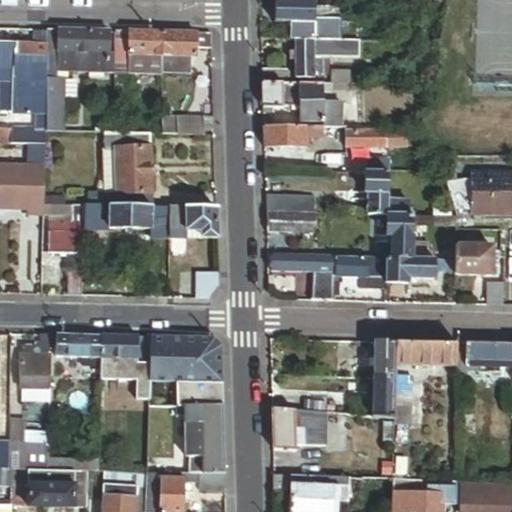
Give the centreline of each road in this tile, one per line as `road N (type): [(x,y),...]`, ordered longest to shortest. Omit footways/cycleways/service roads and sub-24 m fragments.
road 1 (residential): [(246,320),(233,17)]
road 2 (residential): [(246,320),(511,327)]
road 3 (residential): [(0,314),(246,320)]
road 4 (residential): [(0,12),(233,17)]
road 5 (residential): [(251,511),(246,320)]
